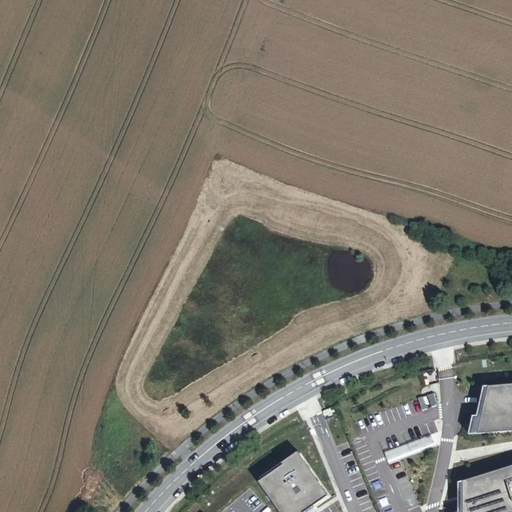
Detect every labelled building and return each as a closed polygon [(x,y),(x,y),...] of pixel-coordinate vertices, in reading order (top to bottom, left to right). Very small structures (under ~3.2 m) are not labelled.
[(511,511),(511,384),(490,386),(480,435),(511,432),(511,466),(464,482),(464,511),(511,511)] [(480,436),(480,435),(490,386),(486,387),(480,417),(475,419),(471,437),(480,436)] [(419,399),(423,411),(437,406),(433,394),(419,399)] [(408,444),(413,456),(436,447),(431,435),(408,444)] [(284,464),(285,465),(301,455),(299,453),(284,464)] [(307,511),(330,496),(301,455),(285,465),(260,483),(275,504),(282,498),(291,511),(307,511)] [(291,511),(282,498),(275,504),(280,511),(291,511)]
